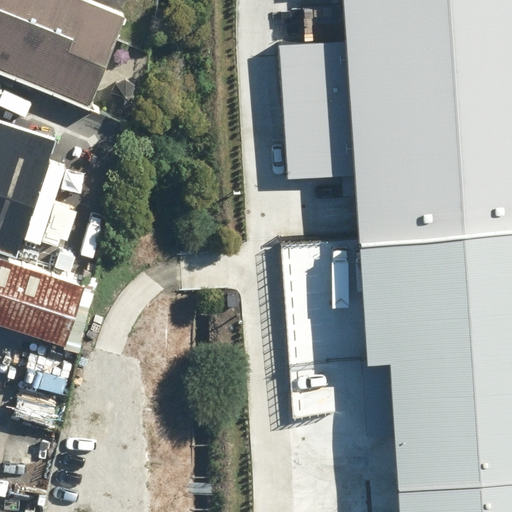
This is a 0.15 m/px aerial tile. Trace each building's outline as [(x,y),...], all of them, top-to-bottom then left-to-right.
[(0,0),(0,70),(88,106),(125,11),(96,0),(0,0)] [(511,0),(336,0),(350,231),(511,219),(511,0)] [(262,80),(238,79),(235,153),(260,154),(262,80)] [(0,246),(17,252),(56,134),(0,115),(0,246)] [(214,165),(212,218),(226,218),(225,247),(247,248),(248,219),(263,219),(265,166),(214,165)] [(511,219),(350,231),(360,367),(393,364),(399,489),(511,483),(511,219)] [(86,275),(17,252),(0,246),(0,317),(66,338),(86,275)] [(218,255),(189,254),(188,280),(217,282),(218,255)] [(249,314),(220,312),(219,330),(248,332),(249,314)] [(511,511),(511,483),(399,489),(400,511),(511,511)]
